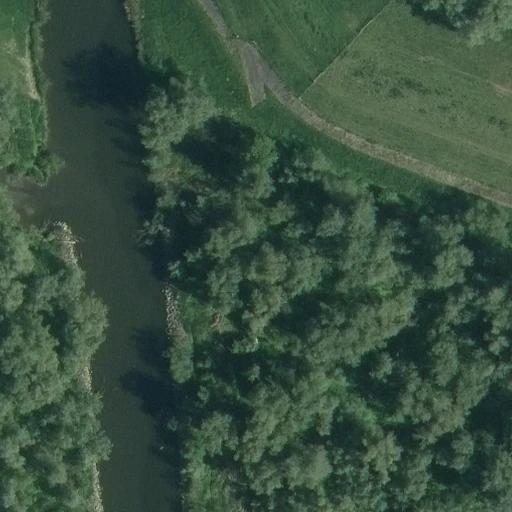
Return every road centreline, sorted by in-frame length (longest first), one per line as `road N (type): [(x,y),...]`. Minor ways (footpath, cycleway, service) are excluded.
road 1 (track): [(511,161),(384,113),(317,77),(266,0)]
road 2 (track): [(328,0),(366,26),(511,87)]
